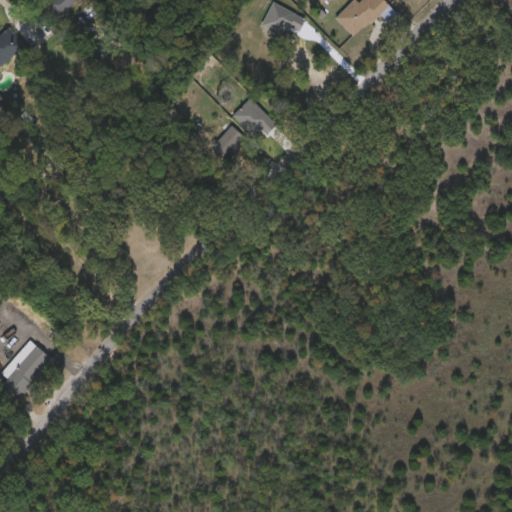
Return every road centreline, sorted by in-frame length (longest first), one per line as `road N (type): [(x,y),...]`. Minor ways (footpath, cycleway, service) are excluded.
road 1 (residential): [(450,0),(192,258),(0,467)]
road 2 (residential): [(192,258),(0,143)]
